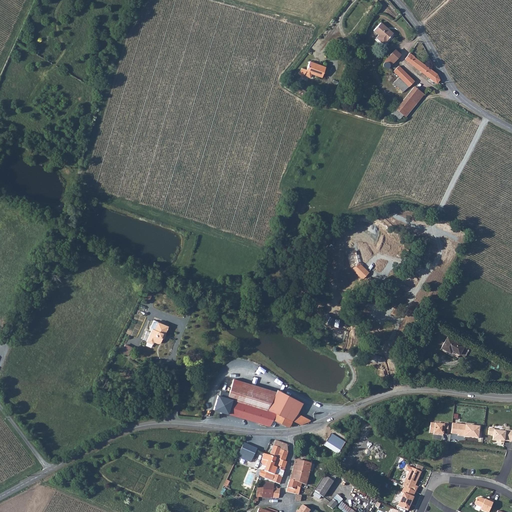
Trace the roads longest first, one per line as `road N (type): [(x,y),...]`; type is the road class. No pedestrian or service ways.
road 1 (tertiary): [(511,398),(392,392),(308,427),(269,433),(141,425),(49,470)]
road 2 (tertiary): [(394,0),(455,95),(511,129)]
road 3 (track): [(441,94),(394,125),(316,107)]
